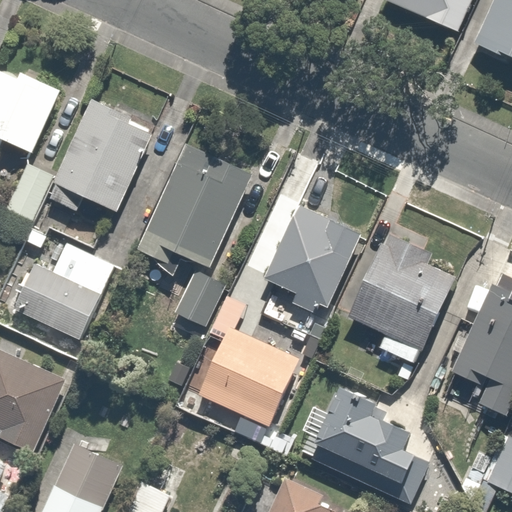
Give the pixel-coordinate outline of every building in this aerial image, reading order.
[(386,0),(386,1),(461,34),(476,0),(386,0)] [(511,0),(498,0),(478,45),(511,60),(511,0)] [(67,93),(0,65),(0,164),(8,145),(40,159),(67,93)] [(91,199),(113,209),(98,245),(132,259),(186,133),(165,124),(98,96),(53,202),(84,215),(91,199)] [(256,177),(187,146),(139,250),(168,263),(174,251),(214,269),(256,177)] [(36,223),(59,177),(31,163),(8,209),(36,223)] [(370,234),(301,205),(268,283),(273,286),(261,314),(324,341),(370,234)] [(405,248),(387,239),(350,320),(386,336),(380,350),(417,367),(459,276),(434,265),(442,248),(411,234),(405,248)] [(83,340),(120,264),(71,241),(55,274),(38,266),(18,309),(83,340)] [(274,432),(309,350),(246,323),(258,297),(196,270),(174,321),(222,342),(198,400),(274,432)] [(511,417),(511,414),(511,283),(497,276),(486,299),(476,294),(467,313),(478,318),(470,335),(463,332),(454,352),(460,355),(446,385),(511,417)] [(0,430),(3,432),(0,437),(0,440),(32,457),(71,381),(1,345),(0,347),(0,430)] [(343,386),(308,462),(413,510),(435,461),(410,450),(417,433),(388,420),(394,409),(343,386)] [(511,437),(490,480),(511,491),(511,437)] [(110,511),(133,467),(82,442),(47,511),(110,511)] [(0,511),(8,511),(26,475),(0,462),(0,511)] [(166,511),(176,492),(147,477),(129,511),(166,511)] [(343,511),(346,508),(291,481),(275,511),(343,511)]
